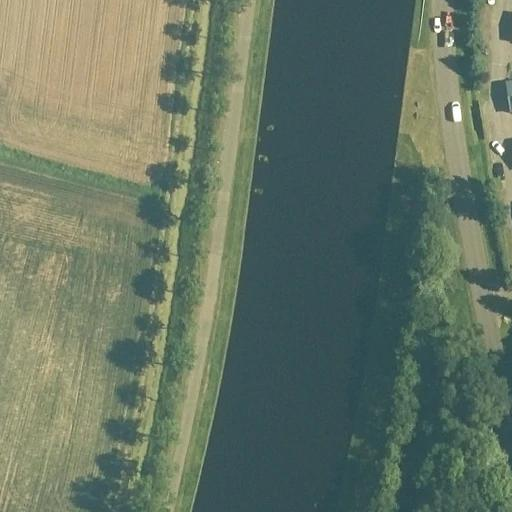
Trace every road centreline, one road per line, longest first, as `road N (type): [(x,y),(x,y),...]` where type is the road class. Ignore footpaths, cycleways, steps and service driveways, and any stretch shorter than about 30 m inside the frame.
road 1 (unclassified): [(165,511),(197,360),(247,0)]
road 2 (tertiary): [(511,476),(453,139),(442,0)]
